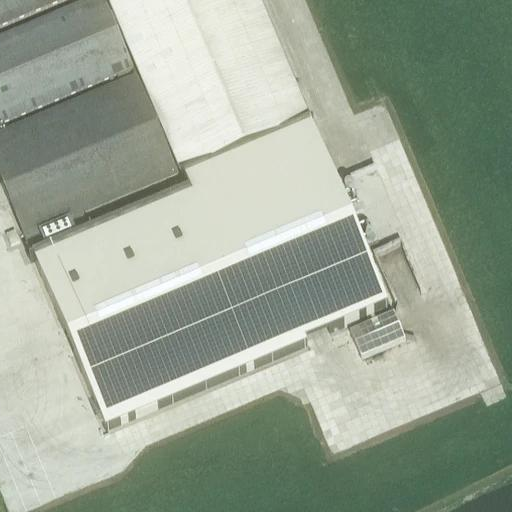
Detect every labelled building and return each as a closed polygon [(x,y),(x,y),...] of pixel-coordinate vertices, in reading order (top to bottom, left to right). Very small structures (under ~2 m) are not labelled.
[(0,186),(25,244),(83,220),(177,180),(133,83),(4,137),(0,128),(129,74),(100,0),(98,0),(0,41),(0,186)] [(0,0),(0,30),(71,0),(0,0)] [(105,0),(181,178),(311,124),(258,0),(105,0)] [(83,220),(25,244),(30,255),(27,257),(30,265),(34,263),(106,434),(388,308),(311,124),(181,178),(188,193),(90,235),(83,220)] [(21,437),(0,443),(0,465),(9,463),(11,472),(36,465),(43,490),(58,486),(49,452),(63,448),(53,415),(17,425),(21,437)]
